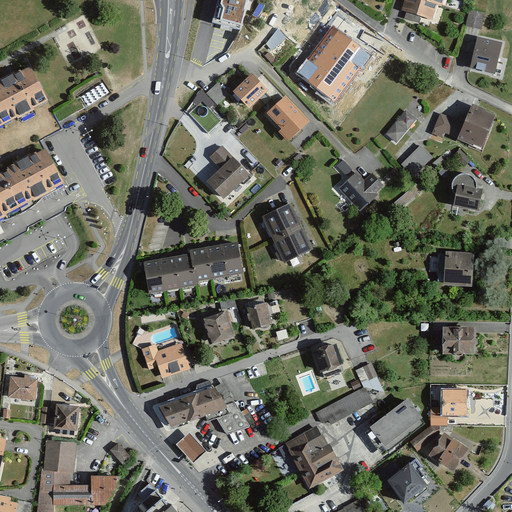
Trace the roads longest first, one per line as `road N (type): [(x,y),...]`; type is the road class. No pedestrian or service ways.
road 1 (secondary): [(172,0),(161,92),(125,245),(92,298)]
road 2 (residential): [(124,406),(359,326)]
